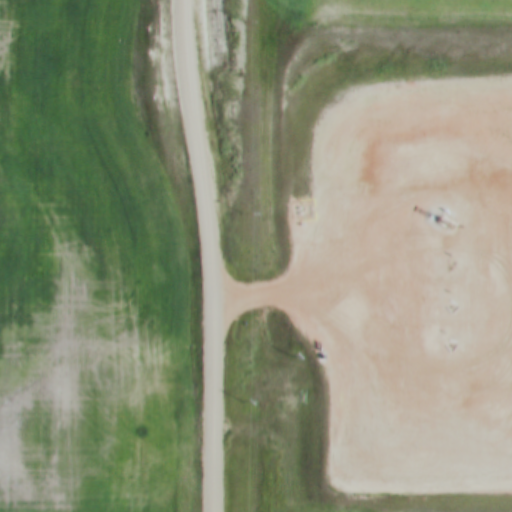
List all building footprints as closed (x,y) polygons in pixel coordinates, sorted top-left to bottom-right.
[(438,451),(437,452),(435,452),(434,452),(432,451),(431,450),(431,448),(431,447),(431,445),(432,444),(433,443),(435,442),(436,442),(438,443),(439,444),(440,446),(441,447),(440,449),(440,450),(438,451)] [(449,451),(448,452),(446,452),(444,452),(443,451),(442,450),(441,448),(441,447),(442,445),(443,444),(444,443),(445,442),(447,442),(449,443),(450,444),(451,446),(451,447),(451,449),(450,450),(449,451)] [(402,452),(401,453),(399,453),(398,452),(396,452),(395,450),(395,449),(395,447),(395,446),(396,444),(397,443),(399,443),(400,443),(402,443),(403,445),(404,446),(405,448),(404,449),(403,451),(402,452)] [(415,452),(414,453),(412,453),(410,453),(409,452),(408,451),(407,449),(407,448),(408,446),(409,445),(410,444),(411,443),(413,443),(415,444),(416,445),(417,446),(417,448),(417,450),(416,451),(415,452)] [(427,452),(425,453),(424,453),(422,452),(421,452),(420,450),(419,449),(419,447),(419,446),(420,444),(422,443),(423,443),(425,443),(427,443),(428,445),(429,446),(429,448),(429,449),(428,451),(427,452)] [(391,453),(389,454),(387,454),(386,454),(385,453),(383,452),(383,450),(383,449),(383,447),(384,446),(385,445),(387,444),(389,444),(390,445),(392,446),(392,448),(393,449),(393,451),(392,452),(391,453)]
